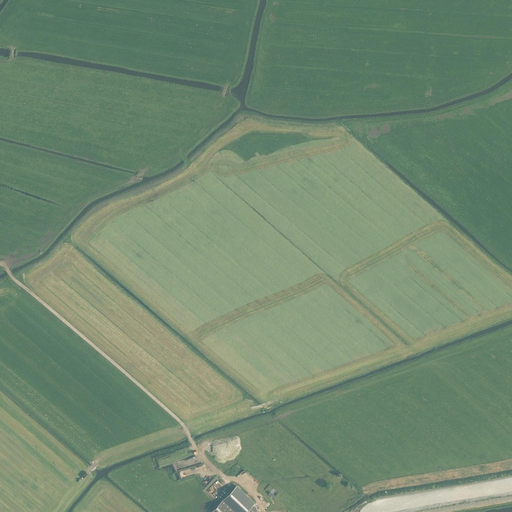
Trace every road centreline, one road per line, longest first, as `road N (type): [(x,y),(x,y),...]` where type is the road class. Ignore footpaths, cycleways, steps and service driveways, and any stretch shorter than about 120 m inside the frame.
road 1 (track): [(511,85),(428,117),(318,126),(250,119),(183,174),(95,210),(47,258),(0,285)]
road 2 (track): [(225,479),(173,411),(0,264)]
